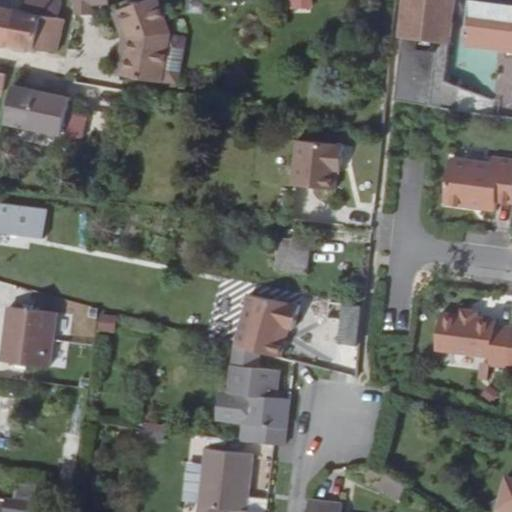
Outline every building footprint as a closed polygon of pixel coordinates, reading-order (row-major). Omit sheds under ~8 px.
[(0,0),(0,41),(9,43),(16,7),(6,4),(6,0),(0,0)] [(26,0),(26,9),(56,16),(57,0),(26,0)] [(124,22),(168,28),(160,0),(133,0),(120,5),(124,22)] [(286,0),(286,10),(311,11),(311,0),(286,0)] [(406,0),(394,103),(491,115),(493,100),(450,39),(454,0),(406,0)] [(511,11),(473,6),(468,42),(511,47),(511,11)] [(160,79),(168,28),(124,22),(127,32),(121,73),(160,79)] [(38,26),(35,47),(55,51),(60,31),(38,26)] [(511,72),(499,76),(505,105),(511,103),(511,72)] [(93,82),(68,77),(66,89),(90,93),(93,95),(117,99),(120,87),(96,83),(93,82)] [(58,92),(14,80),(5,118),(68,130),(72,112),(56,108),(58,92)] [(289,185),(332,190),(334,172),(335,164),(340,165),(343,136),(296,130),(289,185)] [(498,199),(511,201),(511,158),(494,156),(493,162),(453,156),(446,201),(469,205),(470,201),(482,203),(481,207),(496,209),(498,199)] [(20,202),(0,200),(0,217),(20,218),(20,202)] [(276,267),(286,269),(290,236),(281,235),(276,267)] [(290,236),(286,269),(308,272),(313,240),(290,236)] [(261,348),(282,354),(286,336),(283,335),(285,328),(288,329),(290,324),(296,326),(301,305),(250,291),(236,341),(237,341),(261,348)] [(357,346),(361,306),(345,304),(340,344),(357,346)] [(1,364),(65,366),(67,310),(3,308),(1,364)] [(510,364),(511,350),(511,324),(496,322),(497,316),(479,314),(463,312),(445,309),(439,345),(493,353),(492,361),(510,364)] [(323,317),(322,335),(337,335),(338,318),(323,317)] [(248,392),(244,438),(253,440),(286,443),(292,396),(276,394),(280,368),(258,366),(261,348),(237,341),(232,390),(248,392)] [(77,457),(79,386),(62,386),(60,456),(77,457)] [(176,413),(174,431),(205,434),(206,416),(176,413)] [(268,511),(270,497),(252,495),(257,453),(209,448),(202,505),(236,507),(235,511),(268,511)] [(412,487),(389,472),(380,485),(404,500),(412,487)] [(42,511),(45,493),(0,487),(0,502),(6,504),(5,511),(15,511),(42,511)] [(343,511),(345,502),(311,498),(309,511),(343,511)]
